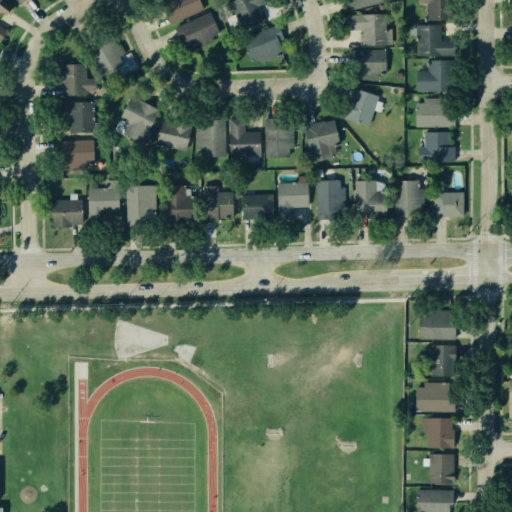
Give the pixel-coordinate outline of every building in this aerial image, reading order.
[(3,0),(0,0),(0,43),(11,28),(0,20),(0,14),(8,3),(3,0)] [(156,0),(167,26),(203,10),(198,0),(156,0)] [(228,0),(226,1),(240,32),(264,21),(256,5),(266,0),(228,0)] [(386,0),(387,1),(350,9),(347,0),(386,0)] [(412,0),(412,6),(428,6),(428,17),(445,17),(445,0),(412,0)] [(345,15),(345,29),(361,29),(362,49),(381,49),(381,14),(345,15)] [(172,32),(185,58),(219,41),(206,15),(172,32)] [(409,24),(409,57),(446,57),(446,43),(435,43),(435,25),(409,24)] [(111,25),(126,55),(117,60),(121,68),(101,78),(82,39),(111,25)] [(238,41),(249,63),(260,58),(262,63),(284,52),(270,25),(238,41)] [(347,51),(348,80),(382,79),(381,49),(347,51)] [(424,61),(424,70),(411,70),(412,92),(442,92),(442,60),(424,61)] [(51,62),(53,97),(85,96),(84,61),(51,62)] [(353,86),(342,116),(370,126),(381,96),(353,86)] [(127,95),(112,129),(139,141),(154,107),(127,95)] [(415,126),(415,98),(453,97),(454,126),(415,126)] [(51,102),(52,117),(66,117),(66,133),(85,132),(85,101),(51,102)] [(188,125),(178,152),(151,142),(161,115),(188,125)] [(329,119),(338,146),(310,155),(301,128),(329,119)] [(197,120),(196,155),(221,156),(222,120),(197,120)] [(266,126),(267,156),(293,156),(292,125),(266,126)] [(257,127),(257,155),(231,156),(231,128),(257,127)] [(423,131),(419,147),(428,147),(428,161),(451,161),(449,131),(423,131)] [(54,142),(55,170),(95,169),(93,140),(54,142)] [(313,179),(315,217),(346,216),(345,178),(313,179)] [(349,180),(352,222),(385,220),(383,178),(349,180)] [(395,180),(396,218),(424,217),(423,179),(395,180)] [(273,180),(273,224),(289,224),(289,209),(305,209),(305,181),(273,180)] [(121,185),(123,228),(151,226),(149,183),(121,185)] [(184,183),(185,219),(163,220),(162,184),(184,183)] [(197,185),(199,223),(219,222),(219,214),(233,213),(233,190),(215,191),(215,184),(197,185)] [(86,188),(87,224),(115,223),(114,187),(86,188)] [(462,189),(461,215),(431,213),(432,188),(462,189)] [(243,193),(243,219),(266,219),(266,193),(243,193)] [(47,198),(47,229),(77,228),(77,197),(47,198)] [(416,311),(417,341),(453,340),(452,309),(416,311)] [(427,347),(427,377),(445,376),(444,346),(427,347)] [(411,383),(412,413),(450,412),(449,382),(411,383)] [(417,418),(417,434),(429,433),(430,446),(451,446),(451,417),(417,418)] [(429,453),(429,483),(452,483),(451,453),(429,453)] [(413,489),(413,511),(446,511),(446,487),(413,489)]
